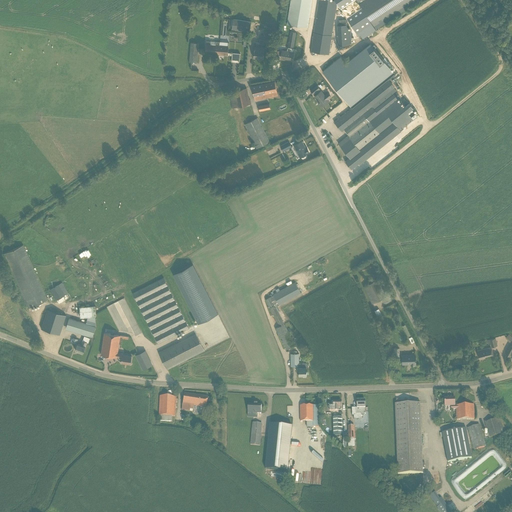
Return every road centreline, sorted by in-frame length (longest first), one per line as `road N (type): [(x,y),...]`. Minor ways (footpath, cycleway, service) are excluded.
road 1 (unclassified): [(441,385),(281,390),(130,380),(0,335)]
road 2 (unclassified): [(441,385),(284,73)]
road 3 (track): [(347,194),(500,69),(462,0)]
road 4 (track): [(0,238),(216,85)]
road 5 (track): [(0,27),(57,34),(144,74),(198,76),(216,85)]
road 6 (unclassified): [(284,73),(376,38),(433,0)]
